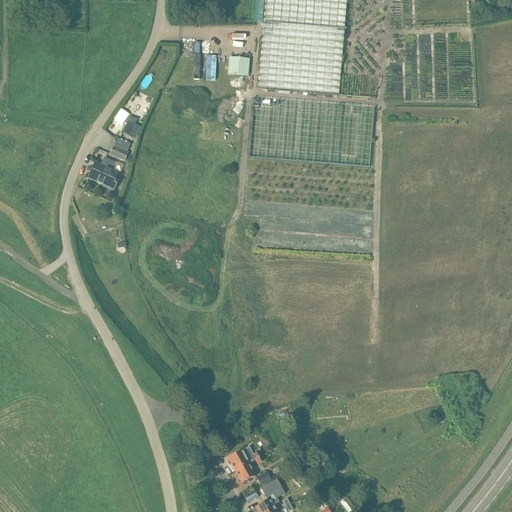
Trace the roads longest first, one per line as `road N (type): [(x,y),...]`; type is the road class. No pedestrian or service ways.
road 1 (unclassified): [(69,256),(63,222),(71,186),(142,60),(160,0)]
road 2 (unclassified): [(145,415),(69,256)]
road 3 (unclassified): [(239,511),(185,420),(145,415)]
